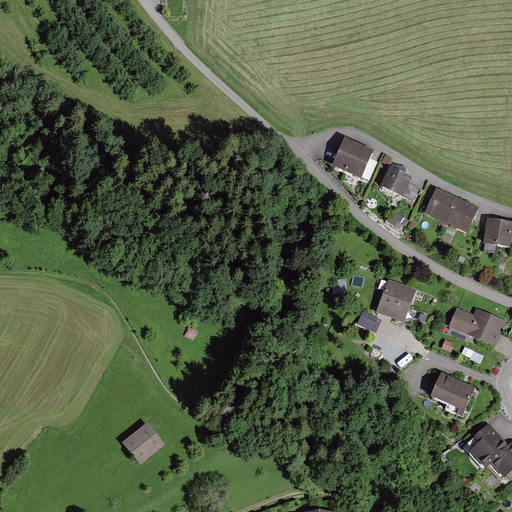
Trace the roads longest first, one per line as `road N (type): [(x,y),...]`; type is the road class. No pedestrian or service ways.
road 1 (residential): [(511,304),(379,231),(221,86)]
road 2 (track): [(378,511),(359,500),(311,493),(249,511)]
